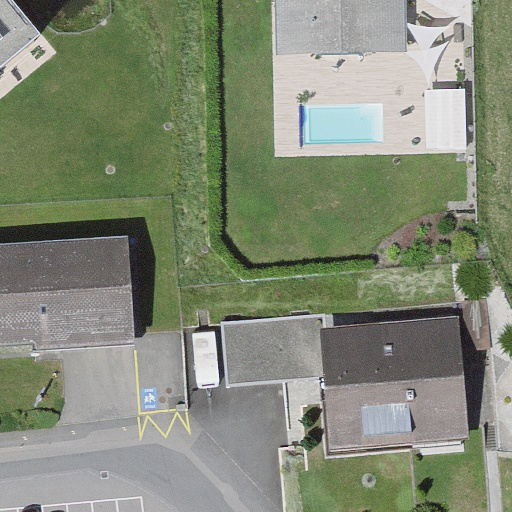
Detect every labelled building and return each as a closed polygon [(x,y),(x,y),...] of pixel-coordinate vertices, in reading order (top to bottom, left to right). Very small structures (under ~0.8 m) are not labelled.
[(0,0),(0,55),(35,26),(12,0),(0,0)] [(280,0),(280,48),(401,49),(401,0),(280,0)] [(129,235),(0,242),(0,346),(135,339),(129,235)] [(488,300),(461,301),(463,347),(490,346),(488,300)] [(321,316),(225,325),(231,386),(326,377),(322,335),(321,316)] [(455,323),(322,335),(326,377),(333,449),(465,438),(455,323)]
